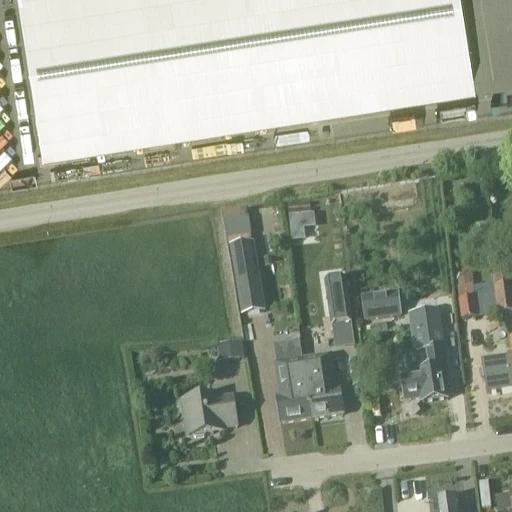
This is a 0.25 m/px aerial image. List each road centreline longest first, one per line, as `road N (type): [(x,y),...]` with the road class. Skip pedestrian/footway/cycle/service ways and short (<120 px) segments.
road 1 (unknown): [(511,59),(502,90),(458,102),(25,166),(4,0)]
road 2 (unclassified): [(0,223),(511,146)]
road 3 (unclassified): [(290,473),(511,442)]
